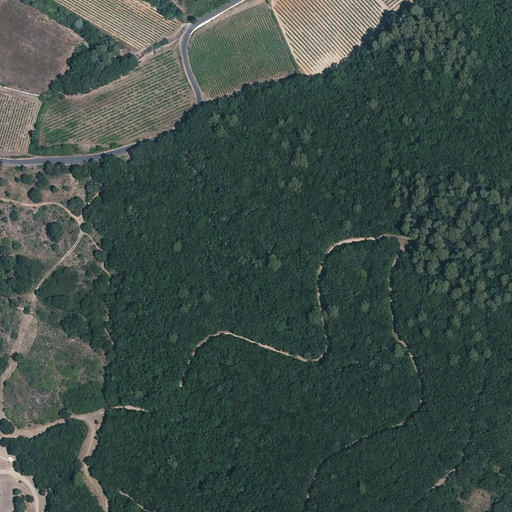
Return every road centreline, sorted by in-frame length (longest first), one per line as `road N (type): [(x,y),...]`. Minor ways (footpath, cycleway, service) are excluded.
road 1 (track): [(303,511),(326,459),(402,421),(423,398),(409,350),(394,331),(391,277),(405,237),(395,236),(327,252),(318,282),(328,348),(320,360),(226,332),(199,346),(172,397),(156,409),(80,417),(92,432),(83,462),(105,511)]
road 2 (track): [(511,3),(471,14),(443,37),(451,86),(417,90),(403,113),(333,153),(313,156),(298,142),(261,133),(233,144),(195,136),(159,145)]
road 3 (tertiary): [(241,0),(186,38),(200,105),(187,126),(98,158),(0,161)]
road 4 (track): [(0,393),(35,289),(79,240),(87,203)]
